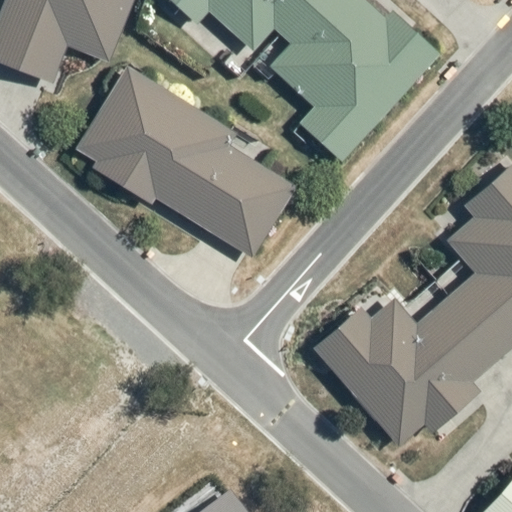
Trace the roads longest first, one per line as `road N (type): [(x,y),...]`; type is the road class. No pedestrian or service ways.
road 1 (residential): [(511,40),(221,361)]
road 2 (residential): [(0,158),(221,361)]
road 3 (residential): [(221,361),(383,511)]
